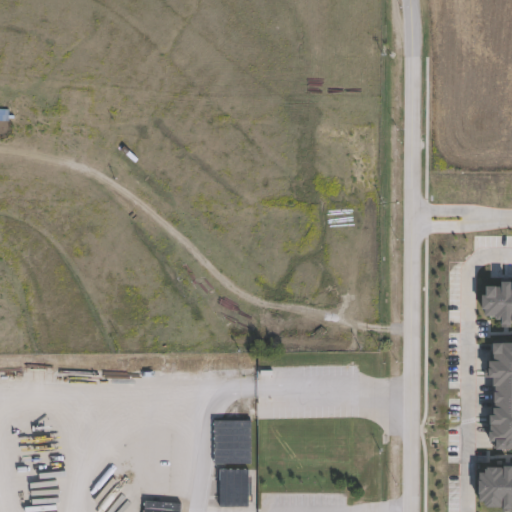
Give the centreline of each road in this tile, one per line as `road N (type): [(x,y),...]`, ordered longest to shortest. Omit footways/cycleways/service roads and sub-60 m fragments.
road 1 (tertiary): [(412,511),(413,217)]
road 2 (tertiary): [(413,217),(411,0)]
